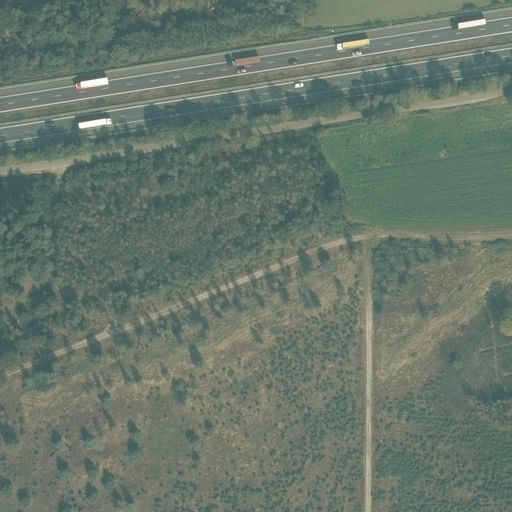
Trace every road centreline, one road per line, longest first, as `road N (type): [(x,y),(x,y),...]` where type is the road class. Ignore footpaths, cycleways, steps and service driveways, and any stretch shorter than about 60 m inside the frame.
road 1 (motorway): [(511,25),(0,105)]
road 2 (motorway): [(0,135),(511,55)]
road 3 (unclassified): [(0,170),(511,91)]
road 4 (track): [(0,375),(368,237)]
road 5 (track): [(366,511),(368,237)]
road 6 (track): [(368,237),(511,235)]
